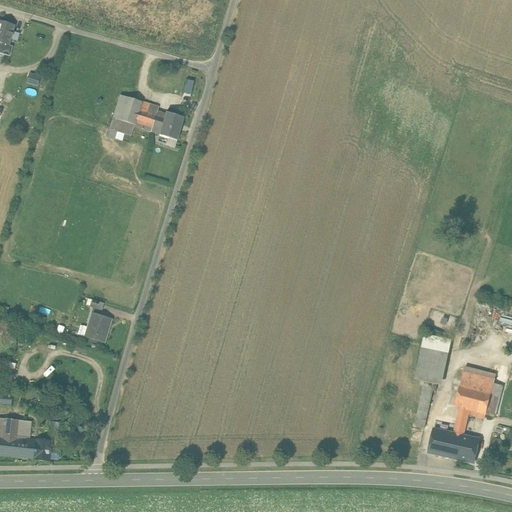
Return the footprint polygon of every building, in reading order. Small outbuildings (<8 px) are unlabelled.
[(14,26),(0,21),(0,43),(8,46),(14,26)] [(28,74),(26,84),(38,86),(39,75),(28,74)] [(190,94),(194,81),(186,79),(182,92),(190,94)] [(141,102),(120,96),(113,119),(134,125),(135,125),(139,111),(141,102)] [(159,107),(142,102),(141,102),(139,111),(156,116),(157,112),(159,107)] [(156,116),(139,111),(135,125),(134,125),(134,127),(159,135),(163,124),(154,122),(156,116)] [(165,114),(157,112),(156,116),(154,122),(163,124),(165,114)] [(183,118),(166,113),(163,124),(159,135),(177,141),(183,118)] [(134,125),(113,119),(111,123),(133,130),(134,127),(134,125)] [(104,304),(91,300),(89,307),(102,311),(104,304)] [(111,319),(93,314),(85,338),(103,343),(111,319)] [(511,325),(511,316),(502,315),(500,323),(511,325)] [(16,325),(1,323),(0,322),(0,351),(13,353),(14,345),(16,333),(15,333),(16,325)] [(423,342),(415,379),(423,381),(435,384),(442,385),(450,348),(423,342)] [(503,386),(463,376),(455,407),(469,411),(495,417),(503,386)] [(435,384),(423,381),(414,424),(426,426),(435,384)] [(13,389),(0,387),(0,404),(11,405),(13,389)] [(469,411),(460,408),(454,434),(462,436),(463,436),(469,411)] [(0,455),(9,457),(13,420),(0,418),(0,455)] [(13,420),(9,457),(28,459),(30,440),(29,440),(31,422),(13,420)] [(59,423),(51,422),(49,436),(58,437),(59,423)] [(454,434),(434,430),(429,453),(457,459),(462,436),(454,434)] [(463,436),(462,436),(457,459),(474,463),(479,440),(463,436)] [(52,441),(36,439),(36,441),(30,440),(28,459),(34,459),(34,460),(49,462),(50,459),(58,460),(60,458),(60,451),(59,449),(51,448),(52,441)] [(511,440),(502,439),(500,448),(511,450),(511,440)]
